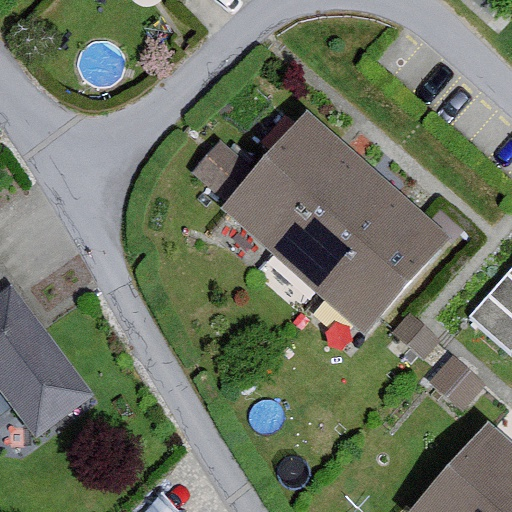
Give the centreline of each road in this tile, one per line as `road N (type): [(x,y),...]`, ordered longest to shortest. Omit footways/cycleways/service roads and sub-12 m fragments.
road 1 (residential): [(72,180),(127,306),(251,511)]
road 2 (residential): [(284,0),(72,180)]
road 3 (residential): [(511,93),(393,0)]
road 4 (residential): [(0,81),(72,180)]
